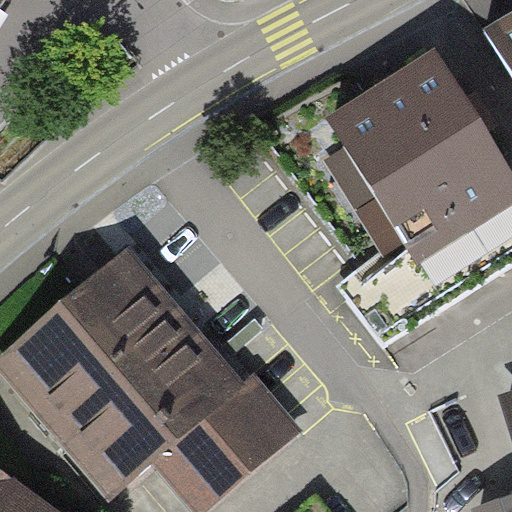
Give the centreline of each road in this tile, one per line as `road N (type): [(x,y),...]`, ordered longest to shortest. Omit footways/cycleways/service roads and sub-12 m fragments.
road 1 (residential): [(144,121),(382,411)]
road 2 (secondary): [(356,0),(206,81)]
road 3 (secondary): [(144,121),(9,221)]
